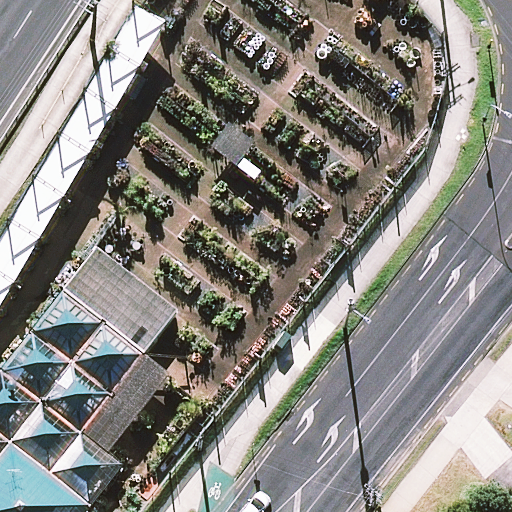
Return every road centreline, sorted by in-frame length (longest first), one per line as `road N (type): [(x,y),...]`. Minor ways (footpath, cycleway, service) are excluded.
road 1 (tertiary): [(292,511),(441,326)]
road 2 (tertiary): [(441,326),(481,221),(511,180)]
